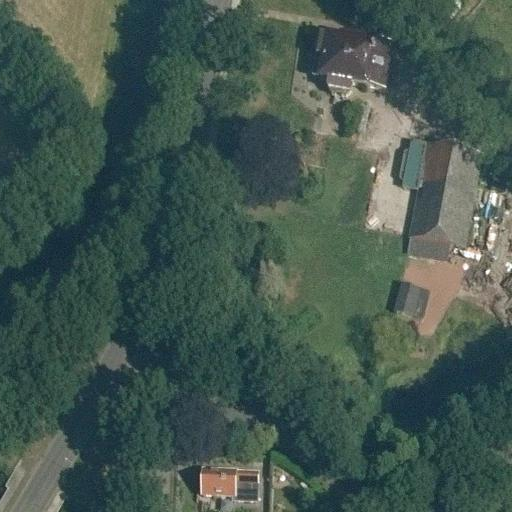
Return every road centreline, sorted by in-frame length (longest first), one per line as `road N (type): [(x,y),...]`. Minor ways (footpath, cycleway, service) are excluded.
road 1 (tertiary): [(109,375),(173,226),(220,0)]
road 2 (unclassified): [(373,511),(266,427),(173,399)]
road 3 (tertiary): [(24,511),(109,375)]
